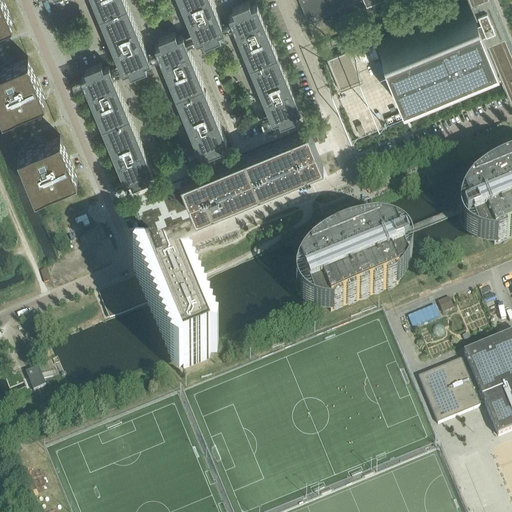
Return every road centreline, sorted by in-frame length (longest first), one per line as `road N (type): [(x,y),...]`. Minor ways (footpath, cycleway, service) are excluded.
road 1 (residential): [(133,264),(353,175)]
road 2 (unclassified): [(107,202),(24,0)]
road 3 (residential): [(353,175),(511,110)]
road 4 (residential): [(0,320),(133,264)]
road 5 (residential): [(107,202),(239,149)]
road 6 (residential): [(327,113),(280,0)]
